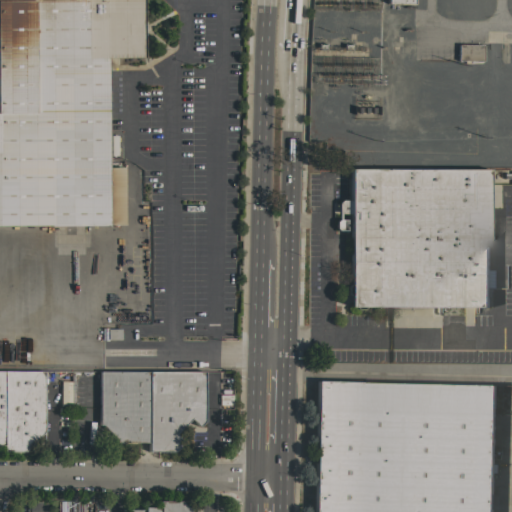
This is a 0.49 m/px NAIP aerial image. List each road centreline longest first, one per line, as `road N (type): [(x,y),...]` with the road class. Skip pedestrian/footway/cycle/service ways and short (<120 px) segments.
road 1 (primary): [(284,357),(295,55)]
road 2 (residential): [(279,480),(0,478)]
road 3 (primary): [(264,0),(256,261)]
road 4 (primary): [(254,357),(250,511)]
